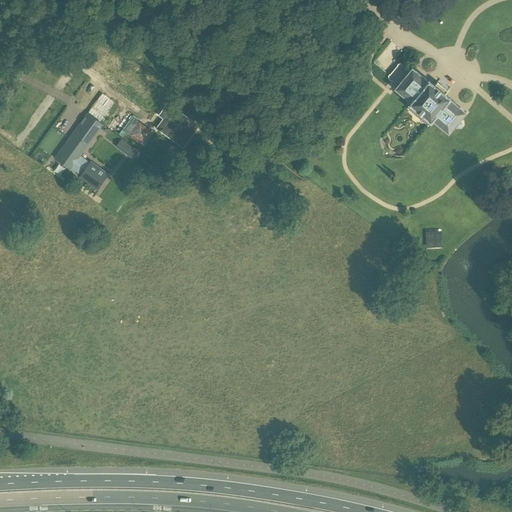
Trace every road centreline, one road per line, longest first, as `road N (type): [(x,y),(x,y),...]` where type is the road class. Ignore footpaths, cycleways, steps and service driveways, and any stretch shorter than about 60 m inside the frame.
road 1 (unclassified): [(456,511),(283,470),(0,434)]
road 2 (primary): [(363,511),(137,480),(0,483)]
road 3 (primary): [(0,501),(177,499),(277,511)]
